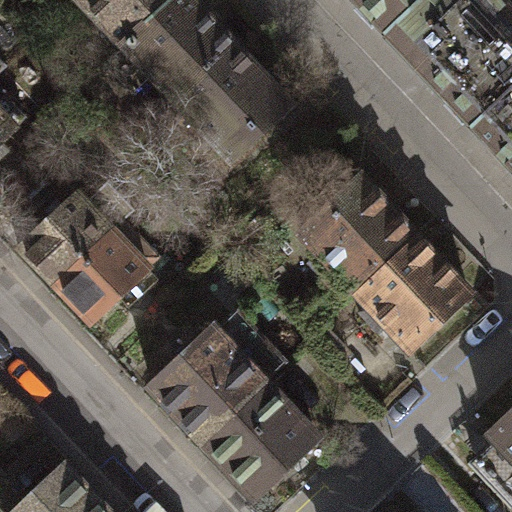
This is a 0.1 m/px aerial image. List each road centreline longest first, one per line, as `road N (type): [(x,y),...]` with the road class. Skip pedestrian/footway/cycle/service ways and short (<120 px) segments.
road 1 (residential): [(511,253),(274,0)]
road 2 (residential): [(0,316),(184,511)]
road 3 (residential): [(320,511),(511,329)]
